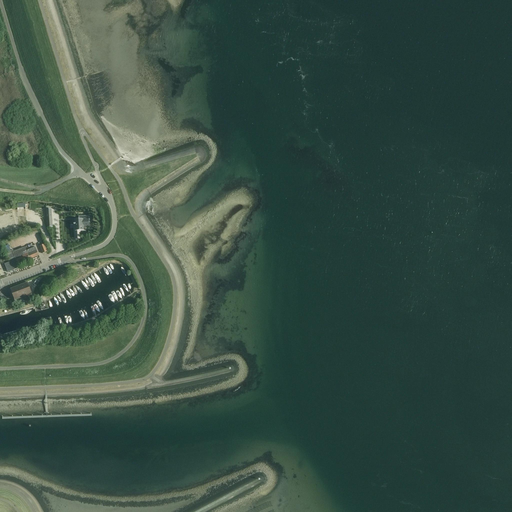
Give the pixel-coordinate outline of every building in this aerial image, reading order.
[(84,227),(89,227),(89,224),(89,216),(78,216),(79,220),(74,220),(74,224),(75,238),(80,238),(80,240),(81,240),(80,236),(80,231),(84,231),(84,227)] [(42,253),(47,251),(45,244),(39,246),(42,253)] [(25,261),(29,259),(38,256),(35,247),(22,252),(23,253),(15,257),(15,258),(10,261),(10,262),(13,270),(19,268),(17,264),(25,261)] [(13,270),(10,262),(4,264),(8,272),(13,270)] [(32,294),(31,293),(27,283),(11,289),(15,300),(32,294)]
